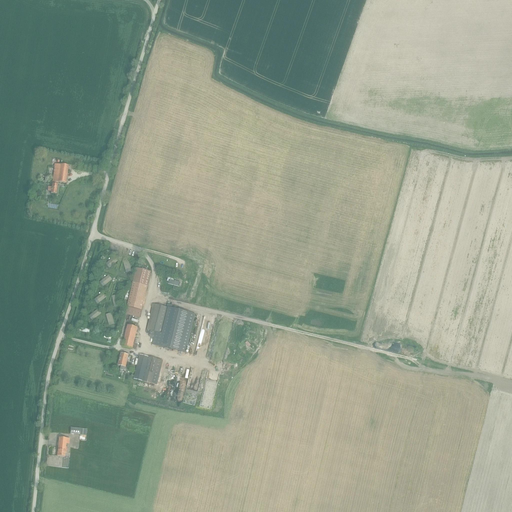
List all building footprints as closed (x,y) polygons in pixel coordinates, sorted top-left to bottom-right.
[(54,171),(52,185),(49,185),(48,191),(51,191),(51,193),(56,194),(57,182),(66,183),(68,166),(56,164),(56,167),(54,167),(53,171),(54,171)] [(133,283),(127,307),(141,311),(147,286),(151,272),(136,269),(133,283)] [(153,304),(147,330),(155,332),(152,345),(186,353),(195,314),(153,304)] [(136,350),(138,345),(133,344),(137,328),(128,325),(122,347),(136,350)] [(125,367),(128,356),(120,354),(117,365),(125,367)] [(134,379),(142,382),(148,357),(140,355),(134,379)] [(142,382),(151,384),(157,385),(163,361),(148,357),(142,382)] [(64,457),(64,453),(66,453),(67,447),(65,447),(65,444),(69,444),(70,438),(59,437),(57,456),(64,457)]
